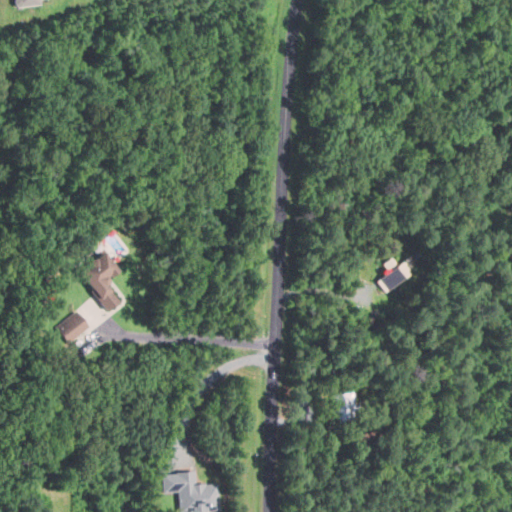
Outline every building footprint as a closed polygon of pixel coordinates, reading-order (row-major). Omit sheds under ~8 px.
[(98,247),(112,268),(100,276),(118,302),(105,312),(72,265),(98,247)] [(376,280),(385,292),(401,279),(396,273),(397,272),(393,266),(376,280)] [(48,286),(56,290),(51,300),(44,297),(48,286)] [(79,314),(87,327),(65,343),(56,330),(79,314)] [(160,472),(191,470),(191,481),(213,481),(214,511),(174,511),(174,488),(161,489),(160,472)]
